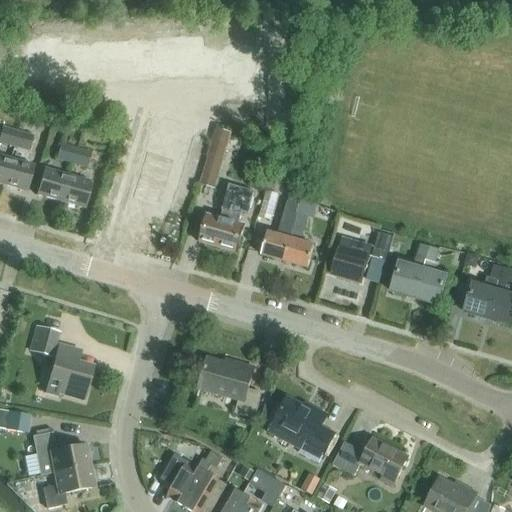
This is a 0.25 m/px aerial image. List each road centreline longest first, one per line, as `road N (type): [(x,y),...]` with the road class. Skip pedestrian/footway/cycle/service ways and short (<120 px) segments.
road 1 (tertiary): [(511,405),(416,362),(166,289)]
road 2 (residential): [(144,511),(132,488),(126,433),(166,289)]
road 3 (tertiary): [(166,289),(0,241)]
